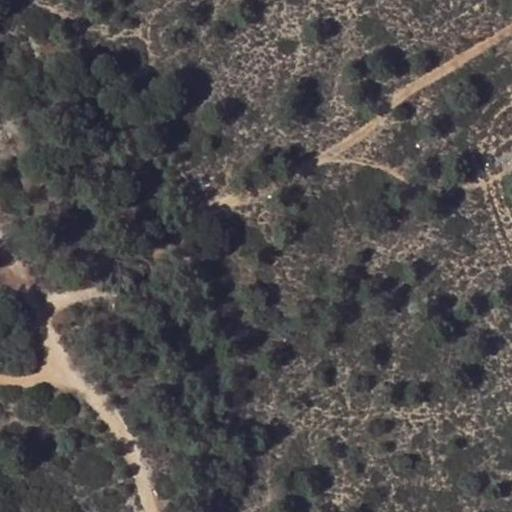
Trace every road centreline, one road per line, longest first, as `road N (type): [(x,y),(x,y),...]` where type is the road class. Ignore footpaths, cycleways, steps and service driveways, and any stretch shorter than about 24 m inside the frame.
road 1 (track): [(29,291),(97,285),(148,268),(511,25)]
road 2 (track): [(0,374),(62,376),(97,391),(132,443),(153,511)]
road 3 (track): [(62,376),(0,242)]
